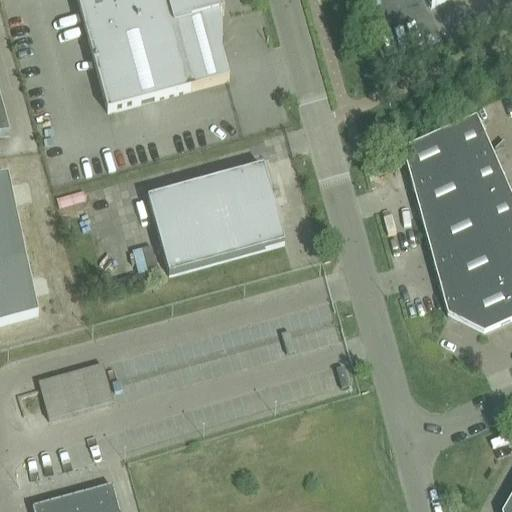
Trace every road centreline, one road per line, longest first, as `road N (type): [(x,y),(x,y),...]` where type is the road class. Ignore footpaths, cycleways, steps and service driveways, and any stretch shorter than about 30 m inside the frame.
road 1 (unknown): [(374,342),(0,464)]
road 2 (unclassified): [(0,394),(15,375),(359,286)]
road 3 (unclassified): [(359,286),(282,0)]
road 4 (unclassified): [(404,448),(359,286)]
